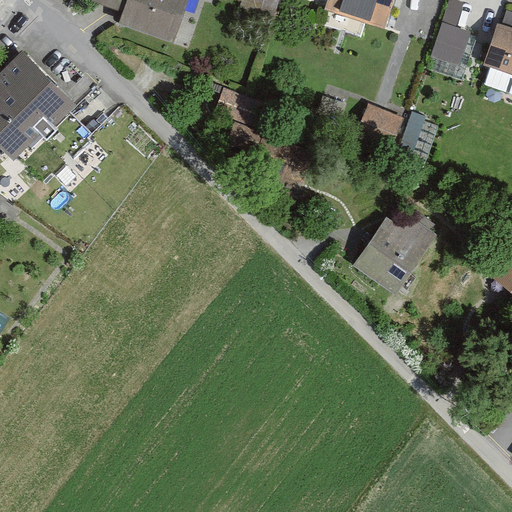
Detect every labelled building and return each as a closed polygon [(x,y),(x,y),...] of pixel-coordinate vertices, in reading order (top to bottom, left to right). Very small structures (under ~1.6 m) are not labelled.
[(190,0),(93,0),(118,9),(113,23),(175,44),(190,0)] [(391,0),(326,0),(323,9),(381,29),(391,0)] [(449,0),(442,23),(456,28),(464,3),(455,0),(449,0)] [(431,57),(460,67),(471,32),(456,28),(442,23),(431,57)] [(511,28),(498,24),(483,66),(511,76),(511,28)] [(72,106),(21,55),(0,76),(0,144),(16,161),(72,106)] [(214,112),(255,128),(264,104),(223,89),(214,112)] [(404,119),(368,104),(354,138),(390,153),(404,119)] [(251,168),(303,186),(315,152),(234,124),(227,144),(256,154),(251,168)] [(72,191),(60,208),(82,222),(94,205),(72,191)] [(433,235),(394,209),(358,265),(397,291),(433,235)] [(511,234),(506,231),(479,270),(511,293),(511,234)]
